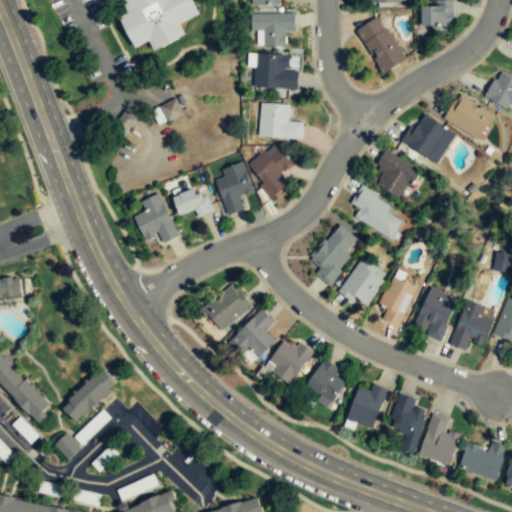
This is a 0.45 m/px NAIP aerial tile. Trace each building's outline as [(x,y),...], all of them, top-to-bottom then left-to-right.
[(195,15),(191,0),(118,0),(129,46),(149,42),(151,45),(185,38),(181,24),(195,15)] [(453,28),(453,3),(421,3),(421,28),(453,28)] [(294,31),(294,14),(250,15),(250,32),(257,32),(257,48),(284,48),(284,31),(294,31)] [(355,29),(381,73),(405,59),(379,15),(355,29)] [(298,89),(297,71),(287,72),(287,55),(251,55),(251,89),(298,89)] [(511,108),(511,79),(497,72),(485,96),(511,108)] [(482,143),(497,117),(458,94),(442,120),(482,143)] [(151,110),(159,125),(183,113),(175,97),(151,110)] [(303,122),(290,121),(290,105),(259,104),(257,138),(302,139),(303,122)] [(113,125),(123,134),(137,117),(126,109),(113,125)] [(448,128),(417,114),(403,146),(434,160),(448,128)] [(270,197),(286,185),(278,174),(291,164),(275,142),(246,165),(270,197)] [(419,171),(383,151),(374,168),(381,172),(375,184),(402,200),(419,171)] [(226,214),(246,208),(242,195),(252,192),(242,161),(221,168),(224,178),(215,180),(226,214)] [(393,240),(402,221),(387,213),(392,203),(359,186),(350,204),(358,208),(353,219),(393,240)] [(174,193),(177,217),(212,212),(210,194),(196,196),(196,191),(174,193)] [(158,235),(161,244),(177,237),(159,193),(139,202),(143,212),(133,216),(143,241),(158,235)] [(313,273),(329,286),(352,258),(345,253),(356,239),(337,223),(310,258),(319,265),(313,273)] [(509,255),(494,256),(494,271),(509,271),(509,255)] [(362,309),(387,277),(363,258),(338,290),(362,309)] [(400,328),(416,288),(391,278),(379,307),(386,309),(381,320),(400,328)] [(0,299),(21,297),(19,280),(0,281),(0,299)] [(253,305),(232,283),(201,311),(221,333),(253,305)] [(440,341),(458,299),(430,287),(412,329),(440,341)] [(511,294),(506,293),(494,337),(511,341),(511,294)] [(484,307),(465,301),(449,345),(465,351),(469,341),(483,346),(492,321),(481,317),(484,307)] [(274,323),(261,309),(227,343),(250,365),(276,339),(267,330),(274,323)] [(291,347),(282,341),(263,367),(290,385),(314,352),(297,339),(291,347)] [(0,386),(36,424),(53,408),(0,352),(0,386)] [(329,406),(348,378),(323,360),(304,388),(329,406)] [(117,384),(100,367),(60,408),(76,424),(117,384)] [(373,429),(387,391),(372,385),(369,391),(358,387),(344,426),(354,429),(356,423),(373,429)] [(398,395),(388,430),(405,435),(400,450),(415,454),(427,412),(414,408),(416,400),(398,395)] [(451,420),(431,414),(418,457),(450,467),(461,434),(448,430),(451,420)] [(16,456),(0,440),(0,458),(7,465),(16,456)] [(458,468),(495,482),(508,447),(490,440),(487,450),(467,443),(458,468)] [(511,457),(503,488),(511,490),(511,457)] [(175,511),(169,493),(119,511),(175,511)] [(79,511),(0,495),(0,511),(79,511)] [(262,511),(259,498),(204,511),(262,511)]
